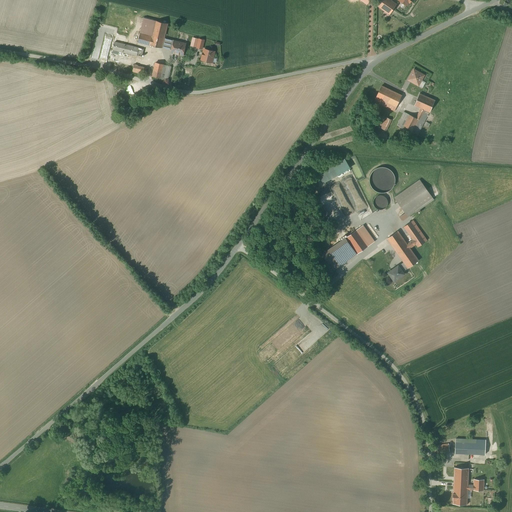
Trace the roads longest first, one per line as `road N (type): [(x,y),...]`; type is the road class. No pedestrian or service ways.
road 1 (unclassified): [(0,50),(194,93),(377,61)]
road 2 (unclassified): [(238,247),(373,349),(406,384),(424,421),(430,511)]
road 3 (unclassified): [(238,247),(189,304),(0,466)]
road 4 (unclassified): [(377,61),(238,247)]
road 5 (unclassified): [(496,0),(377,61)]
